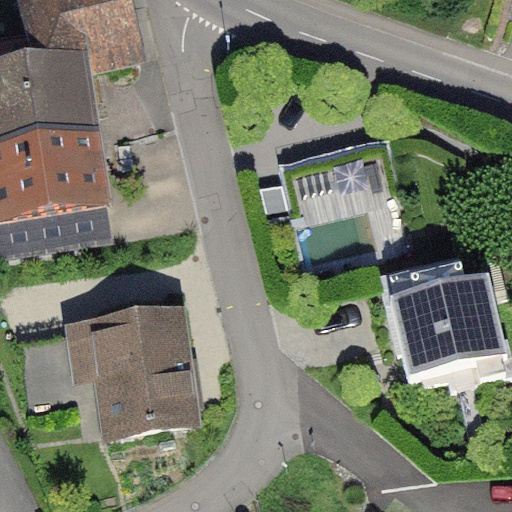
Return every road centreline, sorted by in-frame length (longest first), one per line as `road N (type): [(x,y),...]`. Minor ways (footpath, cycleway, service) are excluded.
road 1 (residential): [(207,0),(185,47),(267,398),(254,457),(192,511)]
road 2 (residential): [(511,109),(233,0)]
